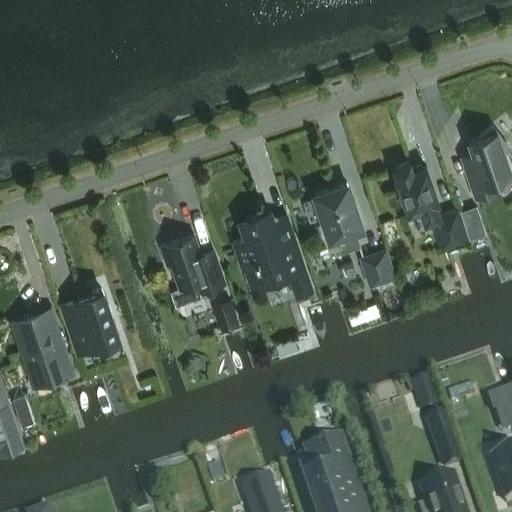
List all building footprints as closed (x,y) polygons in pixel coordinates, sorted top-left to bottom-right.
[(480,137),(470,141),(474,154),(463,157),(476,197),(498,190),(495,181),(511,175),(511,174),(505,153),(510,148),(492,128),(480,137)] [(438,231),(443,247),(453,243),(467,238),(457,209),(441,214),(437,203),(439,202),(426,166),(413,170),(409,161),(394,166),(398,176),(396,176),(409,212),(421,208),(426,221),(433,219),(438,231)] [(363,227),(350,190),(348,182),(315,192),(317,197),(305,201),(311,219),(323,215),(331,238),(363,227)] [(281,238),(271,210),(246,218),(252,235),(234,242),(243,267),(261,261),(268,281),(290,273),(297,294),(314,288),(294,233),(281,238)] [(195,234),(158,246),(164,264),(168,263),(177,288),(193,282),(197,291),(225,281),(217,258),(204,262),(195,234)] [(371,284),(394,277),(385,250),(362,257),(371,284)] [(119,338),(102,288),(81,295),(82,298),(63,304),(76,345),(87,341),(90,348),(119,338)] [(217,328),(218,328),(235,322),(228,303),(211,309),(217,328)] [(32,378),(62,367),(43,310),(16,319),(26,348),(23,350),(25,357),(32,378)] [(0,412),(12,409),(0,374),(0,412)] [(441,390),(449,387),(445,378),(438,380),(441,390)] [(511,388),(487,397),(492,413),(511,406),(511,388)] [(403,392),(409,413),(420,410),(413,389),(403,392)] [(23,427),(35,422),(25,395),(12,400),(23,427)] [(444,465),(448,464),(463,458),(446,409),(427,416),(444,465)] [(304,477),(315,511),(365,511),(339,438),(305,449),(314,474),(304,477)] [(506,503),(511,501),(511,449),(490,457),(506,503)] [(284,511),(272,475),(240,485),(248,511),(284,511)] [(463,511),(452,478),(422,488),(427,504),(419,507),(420,511),(463,511)]
